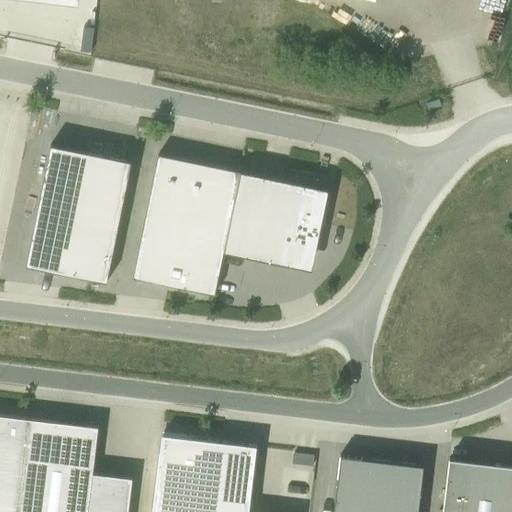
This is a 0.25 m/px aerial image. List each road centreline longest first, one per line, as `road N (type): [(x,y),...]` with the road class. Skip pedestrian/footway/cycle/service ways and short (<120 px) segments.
road 1 (unclassified): [(0,68),(341,139),(423,181)]
road 2 (unclassified): [(0,374),(370,417)]
road 3 (unclassified): [(350,317),(257,340),(0,310)]
road 4 (unclassified): [(423,181),(350,317)]
road 5 (unclassified): [(370,417),(439,417),(511,387)]
